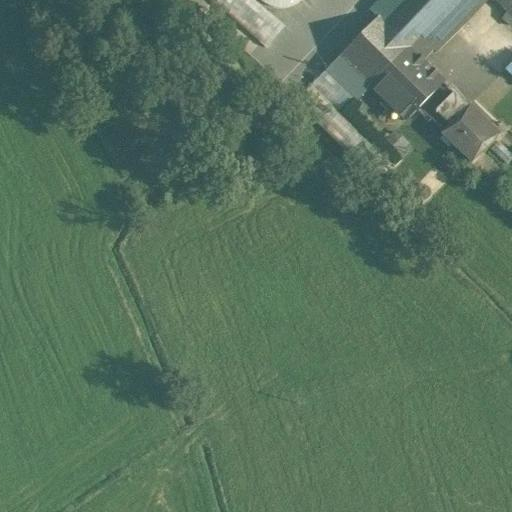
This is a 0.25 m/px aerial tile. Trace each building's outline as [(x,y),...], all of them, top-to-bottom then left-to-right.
[(258,0),(269,6),(280,9),(292,6),(300,0),(258,0)] [(379,0),(369,11),(376,19),(382,24),(405,0),(379,0)] [(405,0),(382,24),(406,47),(417,35),(419,37),(455,0),(405,0)] [(455,0),(419,37),(433,50),(433,51),(435,53),(487,0),(455,0)] [(511,0),(492,0),(511,18),(511,0)] [(382,24),(376,19),(339,57),(400,117),(405,122),(418,108),(442,84),(443,82),(422,62),(421,62),(406,47),(382,24)] [(419,37),(417,35),(406,47),(421,62),(422,62),(433,51),(433,50),(419,37)] [(400,117),(339,57),(310,84),(373,146),(400,117)] [(442,84),(418,108),(421,111),(418,114),(426,123),(436,113),(449,127),(467,109),(442,84)] [(498,136),(468,107),(467,109),(449,127),(441,135),(470,164),(498,136)]
